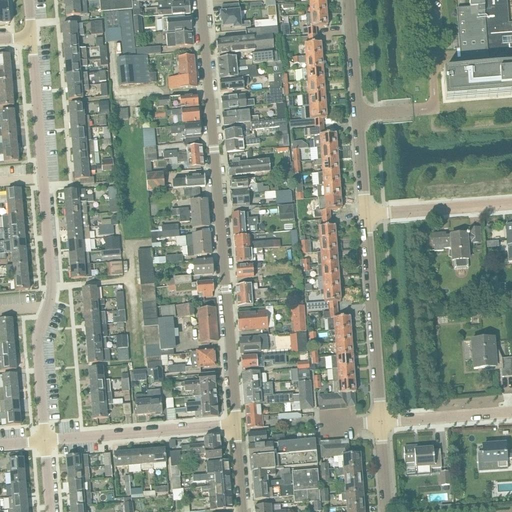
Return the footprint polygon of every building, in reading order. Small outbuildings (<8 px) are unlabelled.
[(98,0),(99,12),(132,10),(131,0),(98,0)] [(459,40),(459,51),(460,60),(511,55),(511,65),(443,71),(446,100),(511,94),(511,0),(469,0),(470,4),(470,8),(466,8),(468,39),(459,40)] [(171,4),(171,1),(158,2),(158,10),(171,9),(172,15),(190,14),(189,3),(171,4)] [(326,13),(326,1),(310,2),(310,14),(326,13)] [(80,15),(78,2),(65,3),(66,16),(80,15)] [(0,13),(8,13),(7,3),(0,3),(0,13)] [(141,17),(143,16),(143,3),(134,4),(135,17),(141,17)] [(240,23),(239,14),(239,4),(221,6),(222,12),(220,13),(221,22),(223,22),(223,27),(233,26),(234,29),(250,27),(250,22),(240,23)] [(255,29),(277,28),(275,6),(268,7),(269,21),(254,22),(255,29)] [(135,56),(131,11),(105,13),(108,43),(122,42),(123,57),(135,56)] [(0,25),(9,25),(8,13),(0,13),(0,25)] [(326,13),(310,14),(306,15),(307,27),(302,28),(302,35),(316,33),(315,27),(327,26),(326,13)] [(163,33),(192,30),(191,18),(185,19),(184,16),(162,18),(163,33)] [(102,33),(101,21),(90,22),(91,34),(102,33)] [(84,29),(76,30),(76,23),(72,24),(62,25),(63,37),(77,36),(85,35),(84,29)] [(277,28),(255,29),(245,30),(246,38),(216,40),(216,41),(217,54),(233,53),(274,49),(272,37),(278,36),(277,28)] [(188,31),(186,31),(166,33),(166,34),(162,35),(163,48),(193,46),(192,32),(188,32),(188,31)] [(77,36),(63,37),(64,50),(78,49),(77,36)] [(305,57),(322,55),(321,43),(317,43),(316,37),(300,38),(301,45),(304,45),(305,57)] [(137,56),(163,54),(163,47),(137,49),(137,56)] [(78,49),(64,50),(65,63),(79,62),(87,61),(86,48),(78,49)] [(273,63),(272,53),(252,55),(253,65),(273,63)] [(0,68),(11,68),(9,55),(0,55),(0,68)] [(155,55),(116,59),(119,87),(157,83),(156,73),(149,74),(148,65),(156,64),(155,55)] [(322,55),(305,57),(306,70),(323,68),(322,55)] [(168,74),(168,80),(169,90),(196,87),(194,56),(178,57),(180,73),(168,74)] [(237,67),(244,67),(245,67),(245,66),(247,66),(247,61),(236,62),(236,57),(217,58),(218,69),(237,68),(237,67)] [(79,62),(65,63),(66,75),(80,74),(79,62)] [(245,71),(244,67),(237,67),(237,68),(218,69),(219,80),(229,79),(245,77),(247,76),(250,76),(249,71),(245,71)] [(0,81),(12,80),(11,68),(0,68),(0,81)] [(324,81),(323,68),(306,70),(307,82),(324,81)] [(86,73),(80,74),(66,75),(67,88),(81,86),(81,82),(87,82),(86,73)] [(271,90),(284,88),(282,75),(269,75),(271,90)] [(248,78),(242,79),(219,81),(220,92),(244,90),(244,85),(249,85),(248,78)] [(12,80),(0,81),(0,93),(13,93),(12,80)] [(324,81),(307,82),(301,82),(302,95),(309,95),(324,93),(324,81)] [(81,86),(67,88),(68,100),(82,99),(81,86)] [(285,103),(284,88),(271,90),(272,104),(277,104),(285,103)] [(0,106),(14,106),(13,93),(0,93),(0,106)] [(324,93),(309,95),(309,107),(325,106),(324,93)] [(198,106),(197,95),(169,98),(157,99),(158,107),(170,105),(170,109),(188,107),(198,106)] [(222,110),(246,107),(254,107),(254,101),(245,102),(245,96),(221,98),(222,110)] [(107,101),(98,102),(98,115),(108,114),(107,101)] [(287,118),(285,103),(277,104),(278,119),(287,118)] [(70,117),(84,116),(83,104),(69,105),(70,117)] [(325,106),(309,107),(305,108),(306,120),(309,119),(309,126),(323,125),(322,119),(326,118),(325,106)] [(182,123),(199,121),(198,108),(170,111),(170,115),(180,115),(180,112),(182,112),(182,123)] [(129,119),(129,109),(117,110),(118,120),(129,119)] [(0,123),(15,122),(14,111),(0,111),(0,123)] [(251,111),(240,112),(222,114),(224,126),(240,124),(241,130),(245,129),(246,131),(276,128),(276,121),(259,122),(259,117),(252,118),(251,111)] [(84,116),(70,117),(71,130),(85,129),(84,116)] [(289,136),(287,118),(278,119),(280,137),(289,136)] [(16,135),(15,122),(0,123),(0,136),(1,137),(16,135)] [(186,139),(201,138),(200,125),(171,127),(171,132),(185,131),(186,139)] [(90,128),(85,129),(71,130),(72,142),(86,141),(86,136),(91,136),(90,128)] [(317,148),(337,147),(336,134),(324,135),(323,128),(307,129),(308,136),(314,136),(314,148),(317,148)] [(144,148),(156,147),(154,129),(142,130),(144,148)] [(242,137),(241,130),(224,132),(226,143),(251,140),(250,136),(242,137)] [(16,135),(1,137),(2,144),(0,143),(0,149),(17,148),(16,135)] [(289,136),(280,137),(281,146),(290,146),(289,136)] [(262,139),(251,140),(226,143),(227,153),(243,151),(243,145),(248,145),(249,147),(262,146),(262,139)] [(94,141),(86,141),(72,142),(73,155),(95,153),(94,141)] [(177,158),(202,156),(201,146),(186,147),(187,153),(177,154),(177,151),(163,152),(163,159),(177,158)] [(145,161),(152,160),(158,160),(157,147),(144,148),(145,161)] [(337,159),(337,147),(317,148),(318,161),(337,159)] [(17,148),(0,149),(0,154),(3,154),(4,162),(18,161),(17,148)] [(227,164),(228,176),(270,172),(269,160),(252,162),(251,151),(248,151),(248,153),(246,153),(247,163),(227,164)] [(95,153),(73,155),(74,167),(96,165),(95,153)] [(203,167),(202,156),(177,158),(177,163),(181,162),(181,163),(188,162),(188,168),(203,167)] [(337,159),(318,161),(314,161),(314,166),(322,166),(322,173),(338,172),(337,159)] [(96,166),(96,165),(74,167),(75,180),(80,180),(80,185),(94,184),(94,178),(89,178),(89,172),(95,171),(95,170),(95,166),(96,166)] [(339,184),(338,172),(322,173),(323,186),(339,184)] [(164,173),(146,175),(147,191),(165,190),(164,173)] [(204,175),(185,177),(174,178),(175,189),(205,187),(204,175)] [(265,192),(268,192),(268,187),(262,187),(262,184),(247,185),(247,179),(229,181),(230,190),(247,188),(248,193),(254,192),(254,193),(265,192)] [(339,184),(323,186),(317,186),(317,198),(340,197),(339,184)] [(105,195),(95,196),(95,201),(109,200),(116,200),(117,199),(116,187),(104,188),(105,195)] [(200,196),(199,188),(183,190),(184,198),(200,196)] [(247,188),(230,190),(231,208),(249,206),(248,193),(247,188)] [(7,199),(1,199),(0,199),(0,203),(2,204),(22,202),(20,189),(6,191),(7,199)] [(65,204),(86,202),(86,196),(78,197),(78,190),(64,191),(65,204)] [(289,190),(275,192),(276,204),(292,203),(291,192),(289,190)] [(276,199),(275,192),(264,193),(265,200),(276,199)] [(340,197),(317,198),(318,211),(313,212),(314,218),(330,217),(329,210),(341,209),(340,197)] [(179,216),(207,214),(206,200),(191,202),(191,212),(188,212),(188,209),(179,210),(179,216)] [(22,202),(2,204),(2,208),(8,208),(8,216),(23,215),(22,202)] [(86,202),(65,204),(66,217),(87,215),(86,202)] [(293,205),(278,206),(279,220),(294,219),(293,205)] [(248,213),(232,214),(234,235),(244,234),(250,234),(250,232),(257,232),(257,223),(258,223),(258,217),(248,217),(248,213)] [(207,214),(179,216),(180,223),(189,222),(189,218),(192,218),(193,228),(208,227),(207,214)] [(24,227),(23,215),(8,216),(9,228),(24,227)] [(88,227),(87,215),(66,217),(67,229),(88,227)] [(320,240),(336,239),(335,226),(331,226),(330,220),(322,220),(323,227),(319,227),(320,240)] [(113,234),(112,225),(111,225),(98,226),(99,235),(113,234)] [(24,227),(9,228),(3,229),(4,241),(5,241),(25,239),(24,227)] [(89,227),(88,227),(67,229),(68,241),(90,240),(89,227)] [(469,262),(468,260),(467,243),(480,242),(479,228),(470,229),(470,234),(469,234),(469,233),(466,233),(466,234),(451,235),(451,236),(445,237),(445,234),(433,235),(433,245),(434,245),(434,252),(444,251),(444,249),(451,248),(451,250),(449,250),(448,258),(449,258),(450,264),(453,264),(453,270),(467,269),(466,262),(469,262)] [(178,231),(161,232),(152,233),(153,250),(162,249),(162,243),(158,243),(157,238),(162,238),(162,239),(179,237),(178,231)] [(186,247),(210,245),(209,234),(186,236),(186,247)] [(257,242),(258,245),(250,245),(250,236),(234,237),(235,251),(250,250),(256,249),(262,249),(274,248),(273,240),(257,242)] [(120,249),(120,238),(105,238),(105,250),(120,249)] [(26,252),(25,239),(5,241),(6,253),(11,252),(12,253),(26,252)] [(336,239),(320,240),(321,252),(336,251),(336,239)] [(90,252),(90,240),(68,241),(69,254),(83,253),(88,252),(90,252)] [(210,245),(186,247),(187,257),(211,255),(210,245)] [(138,259),(152,258),(151,249),(137,250),(138,259)] [(250,250),(235,251),(236,263),(251,262),(250,250)] [(336,251),(321,252),(321,265),(337,263),(336,251)] [(27,264),(26,252),(12,253),(13,266),(27,264)] [(83,253),(69,254),(70,266),(89,265),(88,252),(83,253)] [(165,256),(165,257),(154,258),(154,264),(182,262),(182,255),(165,256)] [(212,275),(211,260),(194,262),(195,276),(212,275)] [(110,263),(111,270),(108,270),(108,276),(121,275),(120,262),(110,263)] [(338,276),(337,263),(321,265),(322,277),(338,276)] [(27,264),(13,266),(14,278),(28,277),(27,264)] [(237,279),(247,278),(253,278),(253,270),(261,269),(260,265),(260,264),(236,266),(237,279)] [(90,265),(89,265),(70,266),(71,279),(91,277),(91,271),(90,265)] [(173,277),(173,279),(167,279),(168,285),(175,285),(191,283),(191,276),(173,277)] [(339,289),(338,276),(322,277),(323,290),(339,289)] [(29,290),(28,277),(14,278),(15,291),(29,290)] [(153,277),(139,278),(140,285),(154,284),(153,277)] [(191,283),(175,285),(175,291),(191,290),(191,289),(197,288),(197,294),(203,294),(203,297),(212,296),(212,292),(214,292),(213,281),(196,283),(191,283)] [(237,296),(262,294),(262,290),(252,291),(251,284),(236,286),(237,296)] [(83,301),(97,300),(96,287),(82,289),(83,301)] [(323,290),(324,303),(308,304),(308,311),(337,308),(336,302),(340,302),(339,289),(323,290)] [(263,298),(262,294),(237,296),(238,307),(253,306),(252,299),(263,298)] [(106,300),(97,300),(83,301),(84,314),(98,313),(98,306),(106,306),(106,300)] [(192,304),(175,306),(163,307),(164,320),(159,320),(162,352),(178,351),(175,318),(194,316),(192,304)] [(306,332),(304,306),(293,307),(295,333),(306,332)] [(247,313),(237,314),(238,331),(239,331),(248,330),(268,328),(275,327),(273,307),(266,308),(266,311),(247,313)] [(215,308),(205,309),(198,309),(201,343),(218,342),(215,308)] [(337,311),(329,312),(324,312),(324,319),(327,319),(328,332),(331,331),(350,330),(349,317),(338,318),(337,311)] [(98,313),(84,314),(85,326),(99,325),(98,313)] [(0,332),(13,332),(12,319),(0,320),(0,332)] [(99,325),(85,326),(86,339),(105,337),(107,337),(106,325),(99,325)] [(350,330),(331,331),(331,337),(335,336),(335,344),(351,342),(350,330)] [(0,344),(14,344),(13,332),(0,332),(0,344)] [(307,352),(306,333),(296,334),(297,353),(307,352)] [(240,339),(241,353),(268,351),(267,335),(259,336),(259,338),(240,339)] [(118,349),(129,348),(128,336),(117,336),(118,349)] [(106,350),(105,337),(86,339),(87,351),(106,350)] [(498,358),(498,354),(497,352),(494,352),(493,339),(472,340),(474,369),(485,368),(485,370),(495,369),(495,358),(498,358)] [(351,342),(335,344),(336,356),(352,355),(351,342)] [(14,344),(0,344),(0,353),(0,357),(15,356),(14,344)] [(129,348),(118,349),(117,349),(118,361),(129,360),(129,348)] [(109,349),(106,350),(87,351),(88,364),(111,362),(109,349)] [(185,366),(168,367),(169,374),(185,373),(194,372),(200,372),(200,367),(215,366),(214,358),(215,356),(215,354),(213,352),(213,351),(203,351),(197,352),(198,361),(193,361),(184,362),(184,364),(185,366)] [(284,354),(269,355),(241,357),(242,369),(257,368),(257,363),(284,360),(284,354)] [(352,355),(336,356),(330,357),(331,369),(332,369),(353,367),(352,355)] [(15,356),(0,357),(0,370),(16,370),(15,356)] [(299,370),(309,369),(308,356),(298,357),(299,370)] [(511,376),(511,358),(501,359),(502,377),(511,376)] [(353,367),(332,369),(333,382),(354,380),(353,367)] [(90,381),(104,380),(103,368),(89,369),(90,381)] [(163,383),(162,369),(152,370),(153,383),(163,383)] [(309,369),(299,370),(299,381),(310,380),(309,369)] [(146,381),(145,371),(132,372),(133,382),(146,381)] [(243,386),(259,384),(258,373),(242,374),(243,386)] [(0,388),(3,388),(17,387),(16,374),(0,375),(0,388)] [(184,387),(215,384),(214,374),(199,375),(199,381),(174,383),(174,388),(184,387)] [(128,379),(121,379),(122,391),(129,391),(128,379)] [(109,380),(104,380),(90,381),(91,394),(105,393),(110,392),(109,380)] [(355,393),(354,380),(333,382),(334,394),(339,393),(339,394),(346,393),(354,393),(355,393)] [(298,382),(300,410),(312,409),(310,381),(298,382)] [(215,384),(184,387),(185,392),(194,391),(195,397),(200,396),(216,395),(215,384)] [(260,396),(259,384),(243,386),(245,408),(261,406),(294,404),(293,394),(260,396)] [(18,399),(17,387),(3,388),(4,401),(18,399)] [(166,399),(173,399),(172,388),(165,389),(166,399)] [(161,400),(154,400),(153,391),(147,392),(147,395),(149,415),(162,414),(161,400)] [(105,393),(91,394),(92,406),(111,405),(110,401),(105,401),(105,393)] [(346,393),(339,394),(340,407),(347,406),(346,393)] [(354,393),(346,393),(347,406),(355,406),(354,393)] [(149,415),(147,395),(144,396),(144,394),(135,395),(136,416),(149,415)] [(333,407),(332,394),(325,395),(326,408),(333,407)] [(340,407),(339,394),(332,394),(333,407),(340,407)] [(216,395),(200,396),(201,402),(186,403),(186,408),(217,406),(216,395)] [(18,399),(4,401),(0,400),(0,405),(1,413),(19,412),(18,399)] [(173,399),(166,399),(166,410),(174,409),(173,399)] [(122,404),(122,406),(123,416),(131,416),(130,403),(122,404)] [(111,410),(111,405),(92,406),(93,419),(107,418),(106,411),(111,410)] [(218,416),(217,406),(186,408),(186,413),(201,411),(202,418),(218,416)] [(261,406),(245,408),(246,418),(268,416),(267,410),(261,411),(261,406)] [(174,409),(166,410),(167,420),(176,420),(175,409),(174,409)] [(19,412),(1,413),(0,413),(0,419),(6,419),(6,426),(20,425),(19,412)] [(268,418),(268,416),(246,418),(247,429),(262,428),(262,419),(268,418)] [(304,432),(297,433),(297,441),(315,439),(314,431),(304,432)] [(278,443),(283,442),(283,437),(267,438),(266,432),(248,434),(249,445),(259,444),(272,443),(273,443),(278,443)] [(189,450),(220,447),(219,436),(204,438),(204,444),(181,446),(181,451),(189,450)] [(297,441),(283,442),(278,443),(278,449),(285,449),(286,454),(316,452),(315,439),(297,441)] [(273,443),(272,443),(272,444),(249,446),(250,457),(274,455),(273,443)] [(483,453),(478,453),(479,471),(499,470),(499,468),(507,468),(506,458),(511,457),(511,451),(506,452),(505,444),(483,446),(483,453)] [(220,447),(189,450),(189,455),(204,454),(205,460),(221,458),(220,447)] [(404,454),(404,464),(415,463),(415,467),(430,466),(431,469),(440,468),(439,450),(433,451),(433,449),(415,451),(414,447),(404,448),(404,454)] [(165,449),(152,450),(153,464),(166,463),(165,449)] [(152,450),(139,451),(140,465),(141,470),(153,469),(153,464),(152,450)] [(139,451),(127,452),(128,466),(140,465),(139,451)] [(170,466),(179,465),(178,458),(180,458),(179,451),(169,452),(170,466)] [(128,466),(127,452),(114,453),(115,467),(128,466)] [(10,473),(24,472),(23,459),(19,459),(19,454),(9,455),(10,467),(6,467),(7,473),(10,473)] [(360,454),(349,455),(343,456),(344,469),(356,468),(356,469),(358,469),(358,467),(361,466),(360,454)] [(278,455),(274,455),(250,457),(251,472),(251,473),(266,471),(266,470),(274,470),(274,471),(275,470),(279,470),(278,455)] [(67,470),(81,468),(80,456),(66,457),(67,470)] [(207,475),(229,473),(228,461),(206,463),(207,475)] [(179,465),(170,466),(171,477),(180,477),(179,465)] [(356,468),(344,469),(337,469),(338,477),(344,476),(344,481),(362,480),(361,466),(358,467),(358,469),(356,469),(356,468)] [(88,468),(81,468),(67,470),(68,482),(82,481),(89,480),(88,468)] [(270,481),(267,481),(252,483),(254,501),(269,499),(294,497),(294,504),(314,502),(320,501),(317,469),(291,471),(291,475),(283,475),(284,480),(270,481)] [(266,471),(251,473),(252,483),(267,481),(267,476),(276,476),(275,470),(274,471),(274,470),(266,470),(266,471)] [(24,472),(10,473),(11,485),(25,484),(24,472)] [(440,472),(441,485),(451,485),(450,472),(440,472)] [(207,475),(199,475),(193,476),(194,482),(210,481),(210,486),(211,487),(230,485),(229,473),(207,475)] [(180,480),(180,477),(171,477),(171,480),(172,490),(180,489),(179,480),(180,480)] [(363,492),(362,480),(344,481),(345,494),(358,493),(358,495),(360,495),(360,492),(363,492)] [(82,481),(68,482),(69,495),(83,494),(82,481)] [(25,484),(11,485),(12,498),(26,497),(25,484)] [(211,487),(210,486),(203,487),(204,492),(216,491),(216,497),(209,498),(231,497),(230,485),(211,487)] [(180,489),(172,490),(172,495),(172,501),(177,500),(183,500),(182,489),(180,489)] [(364,506),(363,492),(360,492),(360,495),(358,495),(358,493),(345,494),(341,495),(341,502),(346,501),(346,507),(364,506)] [(83,494),(69,495),(70,507),(84,506),(91,505),(90,493),(83,494)] [(26,497),(12,498),(9,498),(10,510),(13,510),(27,509),(26,497)] [(231,497),(209,498),(210,510),(232,509),(231,497)] [(183,500),(177,500),(178,511),(184,511),(190,511),(189,504),(184,504),(183,500)] [(124,511),(132,511),(131,502),(123,503),(124,511)]
